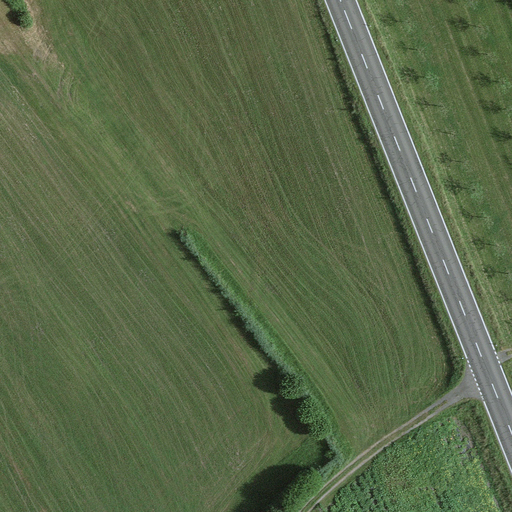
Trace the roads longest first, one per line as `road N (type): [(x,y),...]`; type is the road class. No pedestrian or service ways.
road 1 (secondary): [(511,434),(341,0)]
road 2 (track): [(492,384),(362,458),(306,511)]
